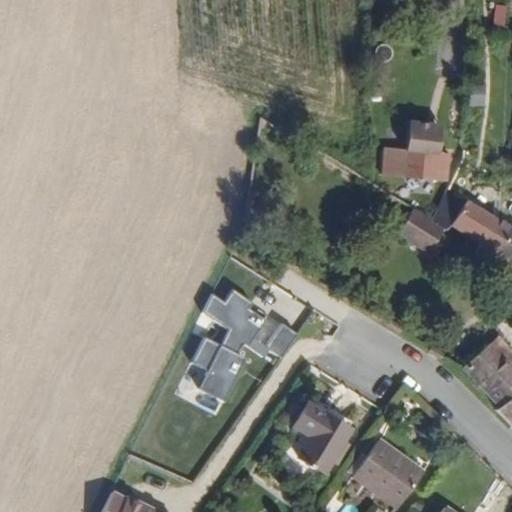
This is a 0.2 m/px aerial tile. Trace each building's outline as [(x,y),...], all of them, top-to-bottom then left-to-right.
[(489,3),(487,26),(501,27),(503,4),(489,3)] [(462,105),(480,108),(483,86),(465,83),(462,105)] [(445,173),(448,146),(438,146),(437,134),(413,134),(411,170),(445,173)] [(491,238),(505,205),(454,179),(441,206),(437,217),(461,230),(465,224),(491,238)] [(416,232),(431,202),(398,186),(384,215),(416,232)] [(424,237),(441,206),(431,202),(416,232),(424,237)] [(511,208),(505,205),(491,238),(511,249),(511,208)] [(220,304),(206,296),(197,313),(222,328),(214,345),(200,337),(186,361),(200,368),(192,387),(222,401),(243,357),(236,354),(240,346),(259,359),(265,351),(278,358),(293,334),(276,324),(261,342),(252,336),(263,319),(246,307),(249,302),(228,289),(220,304)] [(511,339),(505,332),(474,363),(509,405),(511,403),(511,339)] [(332,465),(358,420),(315,396),(302,420),(319,428),(306,451),(332,465)] [(432,468),(386,434),(360,469),(405,503),(432,468)] [(155,511),(110,490),(99,511),(155,511)] [(471,511),(453,499),(443,511),(471,511)]
